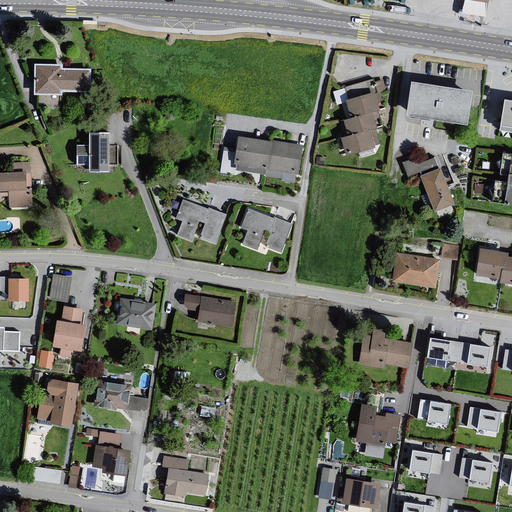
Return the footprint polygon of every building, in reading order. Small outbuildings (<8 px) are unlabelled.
[(62,65),(35,65),(34,95),(60,95),(61,91),(89,91),(89,69),(62,69),(62,65)] [(344,89),(348,101),(373,95),(378,93),(374,82),(344,89)] [(472,90),(411,82),(406,115),(467,123),(472,90)] [(348,101),(345,102),(349,120),(376,114),(379,112),(373,95),(348,101)] [(511,100),(503,99),(499,127),(511,129),(511,100)] [(376,114),(349,120),(344,122),(347,138),(375,132),(377,126),(382,125),(379,112),(376,114)] [(347,138),(340,140),(346,157),(372,149),(379,145),(375,132),(347,138)] [(109,134),(89,134),(89,145),(77,145),(77,165),(89,165),(89,172),(109,172),(109,166),(117,166),(118,146),(109,146),(109,134)] [(271,141),(237,136),(232,168),(266,174),(271,141)] [(303,145),(271,141),(266,174),(266,178),(294,181),(295,174),(299,174),(303,145)] [(421,176),(440,168),(435,155),(417,163),(414,156),(402,161),(408,176),(420,171),(421,176)] [(12,175),(0,174),(0,204),(9,204),(9,210),(32,209),(31,163),(12,164),(12,175)] [(440,168),(421,176),(435,211),(455,203),(440,168)] [(208,211),(183,202),(176,220),(182,223),(177,237),(192,242),(195,236),(215,244),(226,216),(210,210),(208,211)] [(293,226),(249,211),(241,231),(247,234),(240,248),(263,257),(265,251),(281,257),(293,226)] [(508,255),(480,251),(475,276),(500,281),(500,286),(511,287),(511,259),(507,259),(508,255)] [(439,261),(396,255),(392,284),(435,291),(439,261)] [(72,276),(53,273),(49,299),(68,302),(72,276)] [(8,276),(0,275),(0,300),(29,301),(29,279),(8,278),(8,276)] [(237,302),(184,295),(183,304),(188,311),(199,312),(198,322),(233,327),(237,302)] [(152,330),(156,304),(121,298),(117,324),(152,330)] [(60,322),(57,321),(53,346),(61,348),(60,356),(70,357),(71,350),(81,351),(85,323),(82,323),(84,309),(63,306),(60,322)] [(4,326),(0,326),(0,349),(19,351),(19,331),(4,331),(4,326)] [(370,338),(363,336),(358,367),(385,371),(387,366),(408,369),(412,344),(384,340),(385,333),(371,331),(370,338)] [(458,342),(430,338),(427,357),(455,361),(458,342)] [(490,347),(461,343),(459,362),(487,366),(490,347)] [(41,346),(39,363),(52,364),(54,348),(41,346)] [(511,350),(506,349),(502,369),(511,370),(511,350)] [(52,380),(48,383),(39,401),(37,418),(50,419),(56,425),(71,427),(78,384),(52,380)] [(130,385),(97,381),(94,408),(147,413),(148,399),(129,397),(130,385)] [(450,404),(419,399),(416,419),(446,424),(450,404)] [(377,408),(361,405),(354,446),(382,450),(381,444),(395,446),(400,415),(385,413),(384,418),(376,417),(377,408)] [(500,411),(470,406),(467,426),(497,431),(500,411)] [(121,434),(100,431),(98,443),(119,446),(121,434)] [(131,450),(96,445),(92,465),(103,467),(102,473),(112,475),(113,473),(127,475),(131,450)] [(442,454),(412,449),(408,469),(439,474),(442,454)] [(190,458),(164,455),(162,467),(188,470),(190,458)] [(493,463),(462,458),(459,477),(489,483),(493,463)] [(76,483),(79,466),(72,464),(69,482),(76,483)] [(209,474),(167,468),(163,494),(186,497),(187,494),(206,497),(209,474)] [(336,470),(323,468),(317,497),(330,500),(336,470)] [(380,484),(346,478),(342,503),(376,508),(380,484)] [(433,511),(435,506),(404,501),(402,511),(433,511)]
